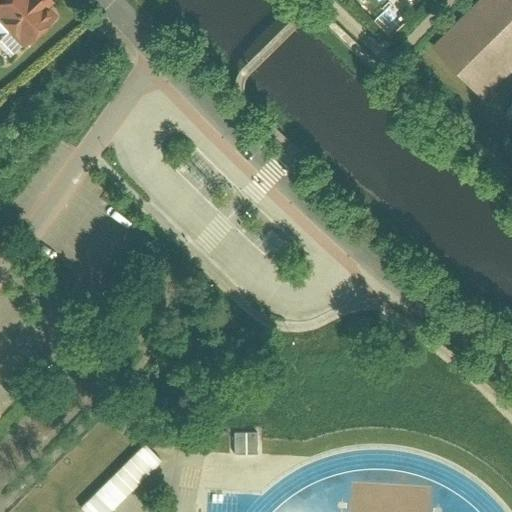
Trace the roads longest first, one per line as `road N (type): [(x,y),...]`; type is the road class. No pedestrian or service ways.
road 1 (residential): [(156,57),(406,289),(511,365)]
road 2 (residential): [(0,264),(156,57)]
